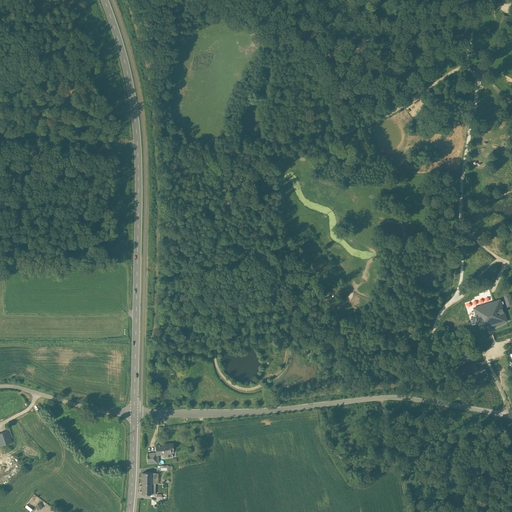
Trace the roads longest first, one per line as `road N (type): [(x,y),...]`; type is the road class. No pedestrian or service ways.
road 1 (secondary): [(104,0),(136,130),(134,413)]
road 2 (unclassified): [(511,415),(399,396),(134,413)]
road 3 (track): [(0,134),(144,142)]
road 4 (residential): [(134,413),(0,384)]
